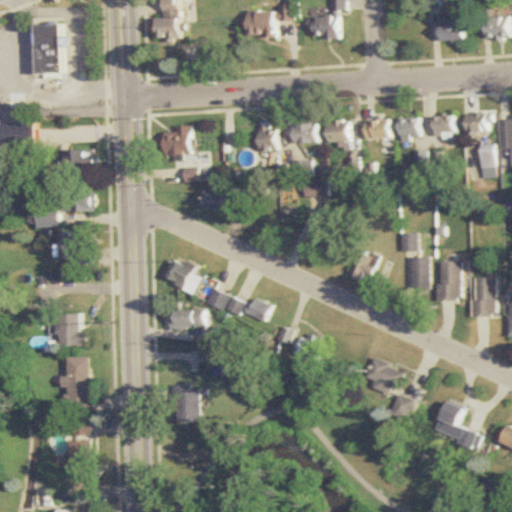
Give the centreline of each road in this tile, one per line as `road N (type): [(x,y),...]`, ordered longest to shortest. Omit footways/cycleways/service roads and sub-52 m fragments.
road 1 (residential): [(511,377),(133,204)]
road 2 (tertiary): [(133,101),(142,511)]
road 3 (residential): [(511,77),(133,101)]
